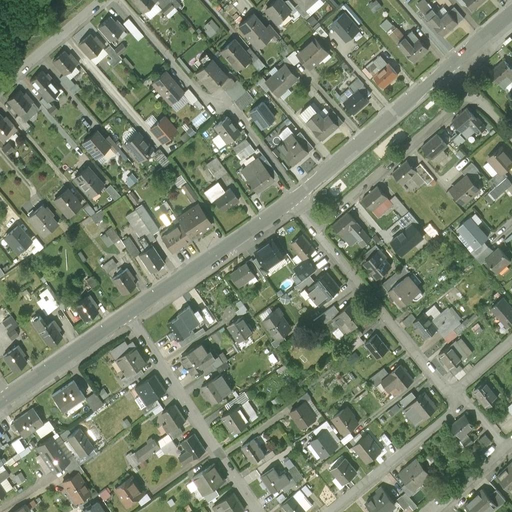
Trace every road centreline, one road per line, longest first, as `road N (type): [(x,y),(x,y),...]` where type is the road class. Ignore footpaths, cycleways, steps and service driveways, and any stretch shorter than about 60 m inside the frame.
road 1 (residential): [(116,0),(194,95),(232,112),(298,196)]
road 2 (residential): [(259,511),(127,314)]
road 3 (residential): [(452,395),(311,228)]
road 4 (residential): [(311,228),(473,92)]
road 5 (secondary): [(451,67),(298,196)]
road 6 (secondary): [(291,201),(127,314)]
road 7 (residential): [(460,404),(328,511)]
road 8 (secondary): [(127,314),(5,398)]
road 9 (residential): [(0,88),(104,0)]
